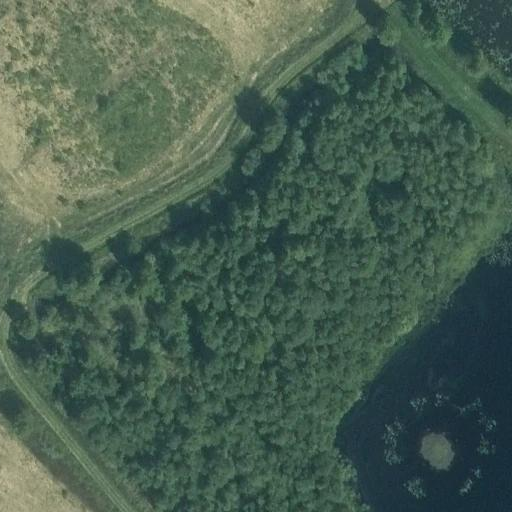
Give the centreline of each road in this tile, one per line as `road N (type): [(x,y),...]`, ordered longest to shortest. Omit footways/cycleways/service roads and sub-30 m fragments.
road 1 (track): [(381,0),(264,106),(231,165),(52,266),(7,306),(0,336),(8,363),(129,511)]
road 2 (track): [(511,135),(391,7)]
